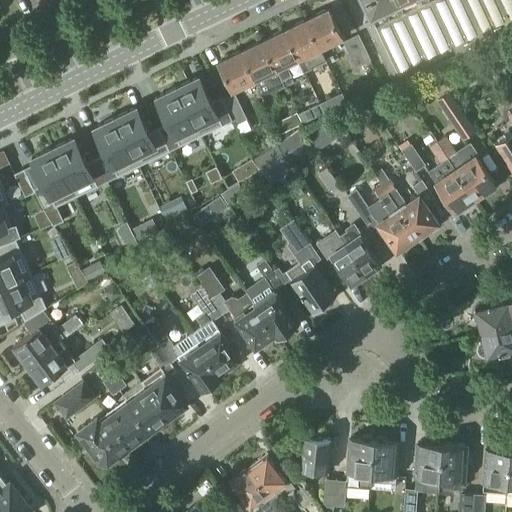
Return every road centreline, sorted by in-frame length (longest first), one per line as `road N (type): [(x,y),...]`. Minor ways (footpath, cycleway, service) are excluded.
road 1 (residential): [(114,511),(374,323)]
road 2 (residential): [(0,119),(242,0)]
road 3 (residential): [(511,402),(427,388),(374,323)]
road 4 (residential): [(374,323),(511,229)]
road 5 (residential): [(85,511),(0,404)]
